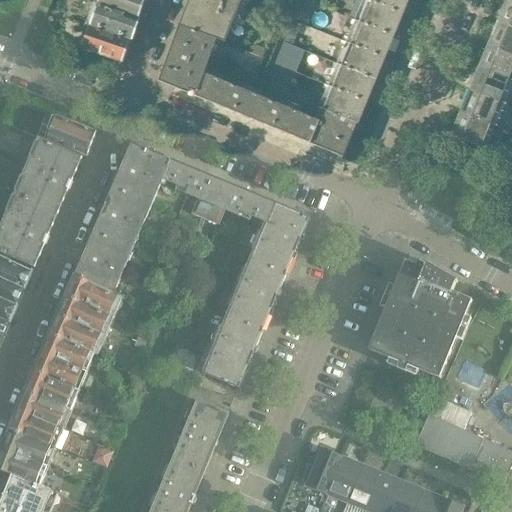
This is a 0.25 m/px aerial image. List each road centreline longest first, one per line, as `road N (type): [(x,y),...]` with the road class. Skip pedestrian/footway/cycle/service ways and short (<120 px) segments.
road 1 (residential): [(0,412),(127,101)]
road 2 (residential): [(247,511),(375,206)]
road 3 (residential): [(375,206),(127,101)]
road 4 (residential): [(375,206),(457,0)]
road 5 (residential): [(511,286),(375,206)]
road 6 (residential): [(127,101),(94,98),(0,64)]
